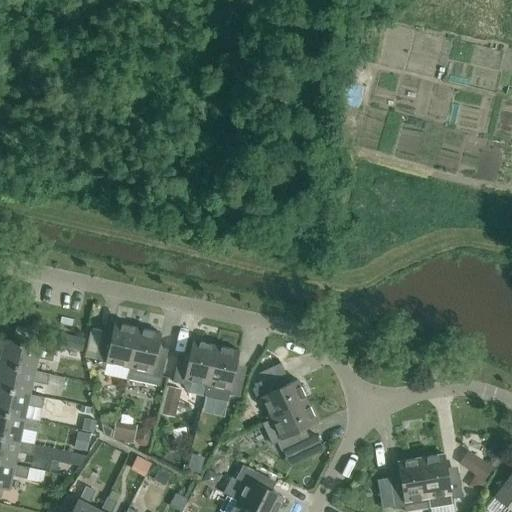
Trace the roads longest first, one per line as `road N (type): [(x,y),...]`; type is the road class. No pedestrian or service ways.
road 1 (residential): [(368,408),(327,351),(301,333),(0,268)]
road 2 (residential): [(511,403),(442,390),(368,408)]
